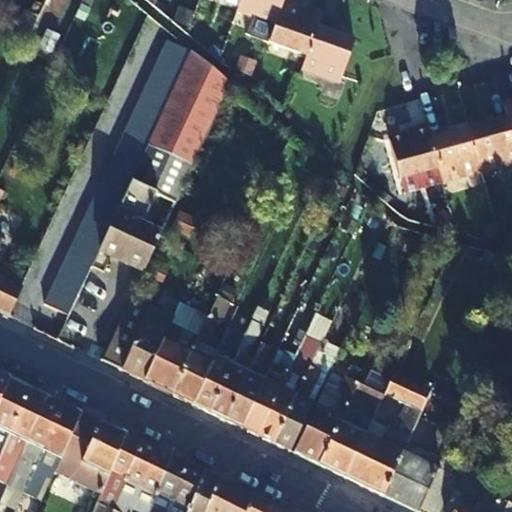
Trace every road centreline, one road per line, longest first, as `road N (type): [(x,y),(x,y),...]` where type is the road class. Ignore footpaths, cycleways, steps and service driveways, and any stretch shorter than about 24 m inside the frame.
road 1 (residential): [(348,511),(0,338)]
road 2 (unknown): [(402,0),(415,77),(461,86),(489,77),(511,51)]
